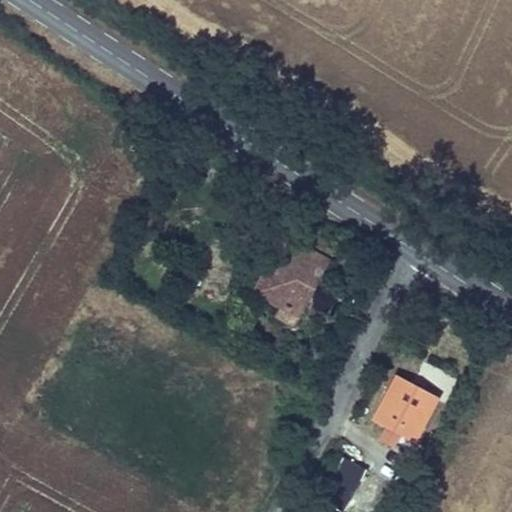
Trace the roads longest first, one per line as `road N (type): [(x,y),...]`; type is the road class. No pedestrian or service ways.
road 1 (tertiary): [(29,0),(398,240)]
road 2 (unclassified): [(268,511),(398,240)]
road 3 (tertiary): [(398,240),(511,311)]
